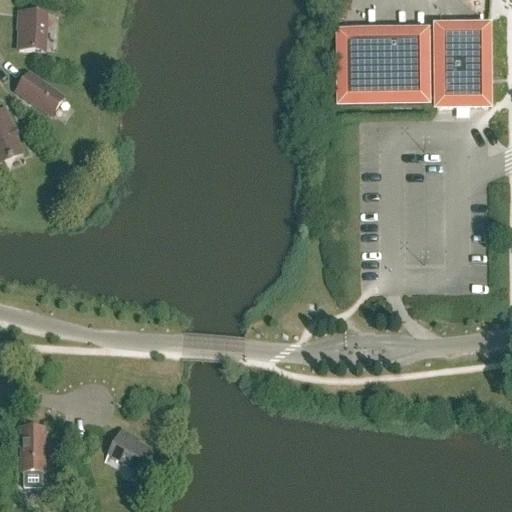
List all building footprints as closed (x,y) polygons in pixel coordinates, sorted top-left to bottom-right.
[(21,15),(19,54),(42,55),(45,55),(46,36),(43,36),(44,17),(21,15)] [(339,40),(340,108),(426,107),(426,101),(437,101),(437,112),(460,112),(465,112),(488,112),(487,85),(487,81),(487,33),(480,33),(436,34),(436,55),(425,55),(425,39),(339,40)] [(29,76),(16,95),(52,120),(65,101),(29,76)] [(0,113),(0,165),(23,156),(14,136),(17,134),(14,127),(12,129),(5,112),(0,113)] [(44,475),(44,431),(21,432),(21,475),(44,475)] [(143,475),(154,455),(121,436),(109,456),(143,475)]
